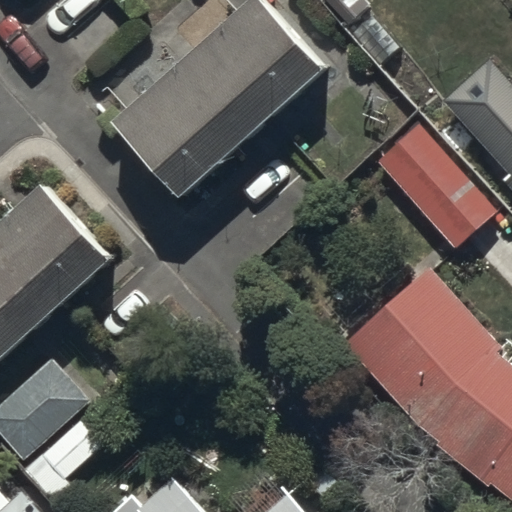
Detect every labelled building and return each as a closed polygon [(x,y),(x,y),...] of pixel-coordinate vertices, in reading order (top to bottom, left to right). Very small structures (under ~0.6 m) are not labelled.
[(121,130),(190,208),(337,79),(267,1),(121,130)] [(511,76),(499,62),(449,106),(511,177),(511,186),(511,76)] [(425,127),(382,165),(460,253),(503,215),(425,127)] [(0,241),(0,377),(121,270),(54,194),(0,241)] [(507,351),(436,273),(351,350),(424,429),(511,500),(511,362),(503,355),(507,351)] [(57,362),(0,412),(0,431),(29,465),(96,405),(57,362)] [(84,422),(28,471),(57,505),(76,489),(71,482),(108,450),(84,422)] [(305,511),(294,499),(280,511),(206,511),(166,468),(117,511),(305,511)] [(0,511),(45,511),(41,508),(45,505),(27,485),(10,499),(0,487),(0,511)]
